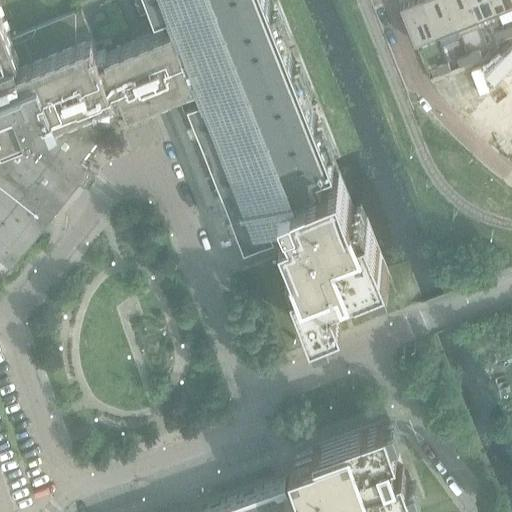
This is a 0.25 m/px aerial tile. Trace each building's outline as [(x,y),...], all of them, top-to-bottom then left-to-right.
[(323,133),(312,105),(301,77),(290,49),(278,21),(270,0),(148,0),(155,16),(166,12),(174,9),(175,11),(179,22),(201,79),(206,91),(198,95),(188,98),(188,99),(198,124),(207,146),(226,194),(245,241),(275,229),(271,217),(287,211),(291,220),(281,224),(281,225),(291,250),(294,256),(300,273),(292,276),(302,301),(309,317),(312,326),(313,325),(316,333),(332,327),(328,319),(342,314),(335,295),(331,286),(344,281),(346,285),(351,283),(355,282),(356,281),(356,282),(370,277),(371,276),(374,284),(390,278),(386,270),(387,270),(387,269),(367,218),(358,221),(339,172),(322,179),(318,167),(334,161),(333,159),(323,133)] [(422,0),(412,0),(400,5),(415,42),(436,34),(422,0)] [(446,0),(422,0),(436,34),(456,26),(446,0)] [(469,0),(446,0),(456,26),(459,33),(479,25),(480,25),(477,17),(476,18),(469,0)] [(492,0),(469,0),(476,18),(477,17),(496,10),(492,0)] [(511,0),(492,0),(496,10),(511,3),(511,0)] [(193,82),(201,79),(179,22),(171,25),(165,27),(105,51),(107,54),(101,56),(82,10),(81,8),(11,36),(0,9),(0,257),(11,267),(40,230),(90,167),(80,160),(83,157),(111,121),(118,112),(117,109),(127,105),(128,108),(193,82)] [(504,29),(493,33),(496,41),(507,37),(504,29)] [(479,50),(468,54),(471,62),(482,57),(479,50)] [(468,54),(457,59),(459,66),(471,62),(468,54)] [(448,62),(436,67),(439,74),(450,70),(448,62)] [(511,100),(496,110),(511,139),(511,100)] [(298,480),(288,483),(298,511),(368,511),(422,492),(416,476),(408,479),(403,465),(397,467),(391,452),(397,450),(395,444),(392,436),(400,433),(394,417),(386,419),(313,445),(315,450),(290,459),(295,473),(298,480)] [(298,511),(288,483),(286,477),(187,511),(298,511)]
